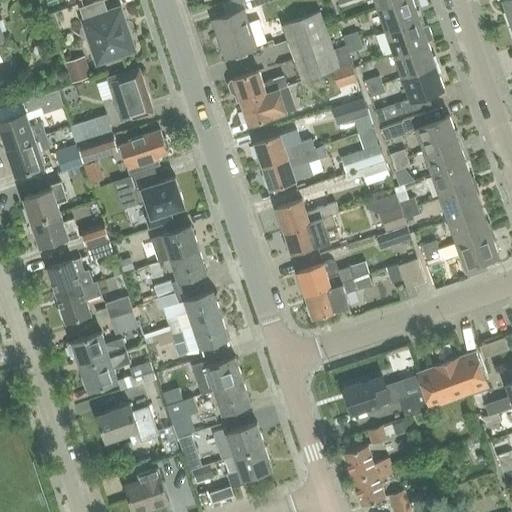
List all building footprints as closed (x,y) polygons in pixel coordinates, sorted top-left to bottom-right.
[(108,12),(104,0),(100,0),(80,7),(84,22),(86,21),(91,34),(89,35),(98,62),(134,50),(127,31),(125,32),(123,26),(126,22),(123,11),(118,10),(117,9),(108,12)] [(386,30),(420,18),(421,18),(423,16),(424,15),(424,13),(421,5),(420,4),(418,3),(416,3),(414,3),(413,0),(397,0),(378,7),(386,30)] [(511,0),(503,0),(511,22),(511,21),(511,0)] [(244,9),(214,19),(226,56),(256,46),(256,45),(267,42),(259,19),(248,23),(244,9)] [(320,11),(282,24),(303,80),(340,67),(320,11)] [(394,53),(428,41),(429,41),(431,39),(432,38),(432,36),(429,28),(428,27),(426,26),(424,26),(422,26),(420,18),(386,30),(394,53)] [(346,44),(360,39),(357,31),(343,36),(346,44)] [(360,39),(346,44),(349,52),(363,47),(360,39)] [(394,53),(402,76),(436,64),(428,41),(394,53)] [(84,56),(66,62),(74,82),(91,76),(84,56)] [(352,64),(332,71),(338,87),(358,80),(354,67),(352,64)] [(402,76),(410,98),(376,110),(380,121),(408,112),(430,104),(427,94),(444,88),(436,64),(402,76)] [(131,112),(133,118),(153,111),(139,67),(110,77),(117,97),(114,97),(120,115),(131,112)] [(239,93),(241,101),(287,86),(284,76),(272,80),(272,79),(264,82),(259,70),(234,78),(234,79),(231,80),(229,84),(232,92),(235,95),(239,93)] [(369,88),(382,84),(379,76),(366,80),(369,88)] [(382,84),(369,88),(372,96),(385,92),(382,84)] [(241,101),(249,124),(294,109),(287,86),(241,101)] [(0,126),(7,147),(46,134),(42,122),(32,126),(27,111),(41,106),(43,112),(63,106),(58,90),(23,102),(26,111),(0,120),(0,126)] [(363,98),(349,103),(333,108),(339,123),(368,114),(363,98)] [(77,146),(80,145),(114,134),(107,114),(70,126),(77,146)] [(416,127),(425,150),(458,139),(450,115),(416,127)] [(382,128),(386,139),(406,132),(403,121),(382,128)] [(163,137),(160,129),(130,139),(130,141),(121,144),(131,172),(159,163),(157,155),(168,152),(167,150),(169,146),(167,139),(163,137)] [(7,147),(16,174),(45,164),(40,150),(50,146),(46,134),(7,147)] [(80,145),(84,157),(117,146),(116,143),(114,134),(80,145)] [(255,143),(263,166),(315,148),(312,138),(285,147),(281,134),(255,143)] [(466,162),(458,139),(425,150),(433,173),(466,162)] [(385,159),(379,143),(342,155),(347,172),(385,159)] [(321,166),(315,148),(263,166),(270,188),(296,180),(292,168),(309,162),(312,169),(321,166)] [(394,162),(407,157),(405,149),(391,154),(394,162)] [(72,150),(53,156),(59,172),(78,166),(72,150)] [(407,157),(394,162),(397,170),(410,165),(407,157)] [(390,176),(388,170),(385,161),(346,173),(347,178),(364,173),(368,183),(390,176)] [(433,173),(441,196),(474,185),(466,162),(433,173)] [(136,189),(132,176),(114,181),(122,208),(146,200),(151,215),(146,217),(150,227),(173,220),(170,210),(185,206),(175,176),(136,189)] [(24,197),(32,221),(60,212),(57,202),(67,199),(61,181),(50,185),(51,188),(24,197)] [(400,185),(396,187),(401,202),(410,199),(405,184),(400,185)] [(441,196),(449,220),(482,208),(474,185),(441,196)] [(403,210),(418,205),(415,197),(410,199),(401,202),(403,210)] [(284,230),(332,214),(339,212),(335,201),(306,211),(302,199),(276,207),(284,230)] [(418,205),(403,210),(406,218),(421,213),(418,205)] [(400,206),(380,213),(386,230),(406,224),(400,206)] [(449,220),(457,243),(490,231),(482,208),(449,220)] [(64,221),(60,212),(32,221),(40,246),(68,236),(69,240),(80,236),(74,218),(64,221)] [(336,224),(332,214),(284,230),(291,253),(330,240),(325,228),(336,224)] [(87,244),(108,237),(103,223),(82,231),(87,244)] [(160,261),(171,257),(199,248),(191,225),(152,238),(160,261)] [(381,248),(410,238),(408,232),(406,225),(376,235),(381,248)] [(498,254),(490,231),(457,243),(465,266),(498,254)] [(108,237),(87,244),(85,245),(91,260),(113,252),(108,237)] [(425,253),(439,248),(436,240),(422,245),(425,253)] [(207,271),(199,248),(171,257),(179,281),(207,271)] [(439,248),(425,253),(428,262),(442,257),(439,248)] [(131,257),(120,260),(123,271),(134,268),(131,257)] [(416,257),(398,264),(406,287),(414,284),(424,280),(416,257)] [(57,294),(93,282),(89,270),(85,271),(81,258),(74,261),(73,259),(48,268),(57,294)] [(164,274),(160,261),(149,264),(154,277),(164,274)] [(329,262),(298,272),(306,295),(354,279),(350,269),(338,273),(336,265),(334,263),(332,262),(329,262)] [(368,274),(354,279),(357,288),(371,284),(368,274)] [(354,279),(306,295),(313,317),(350,305),(346,293),(357,290),(357,288),(354,279)] [(159,298),(176,292),(172,280),(154,286),(159,298)] [(93,282),(57,294),(66,322),(91,313),(86,300),(101,295),(96,281),(93,282)] [(406,287),(399,290),(402,300),(418,294),(414,284),(406,287)] [(171,330),(221,314),(213,290),(179,302),(163,307),(169,325),(171,330)] [(176,292),(159,298),(162,308),(163,307),(179,302),(176,292)] [(110,318),(133,310),(128,295),(105,303),(110,318)] [(133,310),(110,318),(115,333),(138,325),(133,310)] [(221,314),(171,330),(176,343),(185,340),(189,351),(229,337),(221,314)] [(169,325),(144,334),(146,339),(157,335),(167,332),(171,330),(169,325)] [(126,350),(122,338),(105,344),(101,331),(73,341),(73,343),(70,344),(68,346),(71,355),(74,355),(77,354),(81,365),(126,350)] [(167,332),(157,335),(159,341),(160,344),(170,341),(167,332)] [(504,337),(480,346),(484,357),(508,348),(504,337)] [(126,350),(81,365),(89,389),(118,380),(114,367),(130,361),(126,350)] [(476,351),(418,371),(430,406),(488,386),(476,351)] [(218,388),(243,380),(235,356),(195,370),(199,380),(189,384),(193,396),(205,392),(218,388)] [(151,361),(130,367),(132,374),(135,384),(157,378),(151,361)] [(511,369),(503,373),(511,398),(511,369)] [(371,379),(345,388),(353,412),(379,404),(379,403),(390,400),(383,376),(371,380),(371,379)] [(243,380),(218,388),(226,413),(251,404),(243,380)] [(168,405),(183,400),(179,387),(163,392),(168,405)] [(422,391),(400,399),(405,416),(428,408),(422,391)] [(210,405),(205,392),(193,396),(197,409),(210,405)] [(189,412),(185,399),(183,400),(168,405),(167,405),(177,435),(195,429),(189,412)] [(132,411),(130,403),(98,414),(106,440),(138,429),(141,440),(159,434),(149,405),(132,411)] [(484,416),(498,411),(495,403),(481,408),(484,416)] [(498,411),(484,416),(487,424),(501,420),(498,411)] [(407,418),(393,423),(395,431),(396,434),(411,429),(407,418)] [(230,442),(235,456),(265,446),(257,423),(228,433),(226,427),(214,431),(219,445),(230,442)] [(171,424),(159,428),(167,454),(179,450),(171,424)] [(382,425),(368,430),(372,442),(387,437),(382,425)] [(184,454),(197,450),(192,434),(179,438),(184,454)] [(478,437),(467,441),(470,449),(481,445),(478,437)] [(353,478),(391,465),(389,457),(374,462),(368,444),(345,452),(353,478)] [(273,469),(265,446),(235,456),(240,469),(228,473),(233,487),(245,483),(243,479),(273,469)] [(501,462),(511,458),(511,452),(511,450),(498,455),(501,462)] [(485,452),(477,455),(480,463),(487,460),(485,452)] [(511,458),(501,462),(503,470),(511,467),(511,458)] [(202,465),(193,468),(197,482),(210,478),(206,464),(202,465)] [(391,465),(353,478),(362,504),(385,496),(379,477),(394,472),(391,465)] [(141,481),(126,486),(134,511),(149,506),(150,509),(170,503),(158,468),(139,474),(141,481)] [(394,507),(408,502),(404,489),(389,494),(394,507)] [(411,511),(408,502),(394,507),(395,511),(411,511)]
